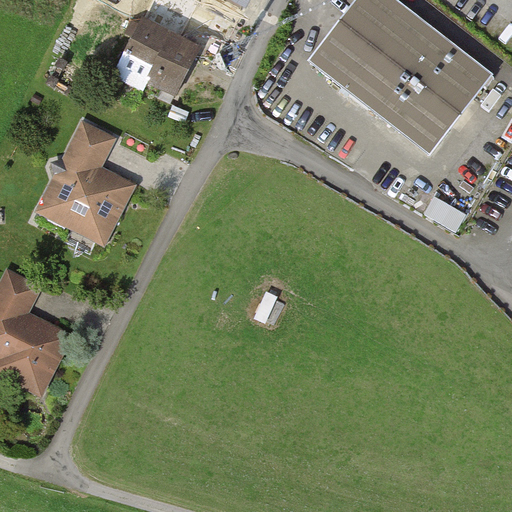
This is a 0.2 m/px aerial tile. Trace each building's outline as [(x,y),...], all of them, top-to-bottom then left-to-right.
[(388,0),(360,0),(311,64),(435,161),(496,83),(388,0)] [(202,52),(145,24),(120,76),(177,104),(202,52)] [(121,145),(84,126),(39,216),(107,251),(138,191),(106,175),(121,145)] [(427,215),(459,232),(467,217),(436,199),(427,215)] [(9,274),(0,291),(0,368),(50,393),(77,338),(32,316),(45,291),(9,274)]
